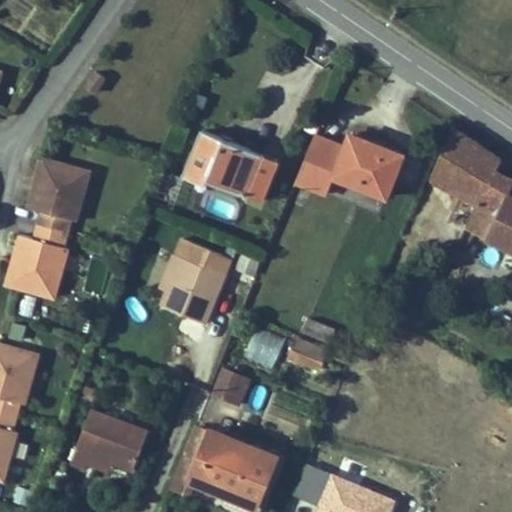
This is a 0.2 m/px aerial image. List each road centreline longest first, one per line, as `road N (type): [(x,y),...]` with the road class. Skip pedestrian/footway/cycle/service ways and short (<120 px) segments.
road 1 (secondary): [(330,0),(511,126)]
road 2 (residential): [(10,147),(111,0)]
